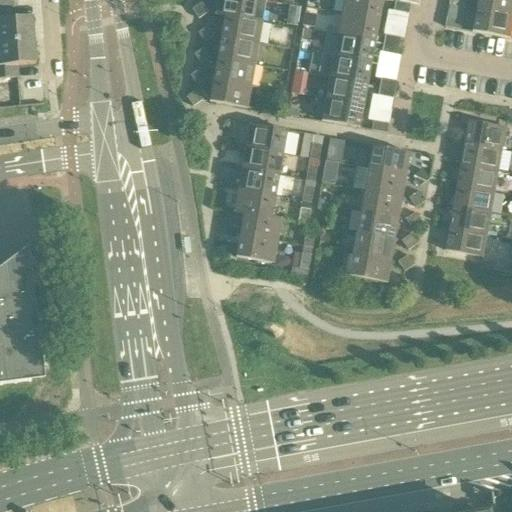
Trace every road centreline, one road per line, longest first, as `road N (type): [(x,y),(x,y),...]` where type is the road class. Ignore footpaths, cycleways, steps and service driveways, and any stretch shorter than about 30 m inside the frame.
road 1 (secondary): [(511,391),(188,447)]
road 2 (secondary): [(257,511),(511,466)]
road 3 (tertiary): [(150,328),(126,147)]
road 4 (secondary): [(149,455),(0,493)]
road 5 (tertiary): [(150,328),(138,364),(149,455)]
road 6 (unclassified): [(0,170),(126,147)]
road 7 (tertiary): [(188,447),(173,362),(150,328)]
road 8 (tertiary): [(91,0),(103,94),(121,119)]
road 9 (tertiary): [(121,119),(132,86),(114,0)]
road 10 (unclassified): [(121,119),(0,138)]
